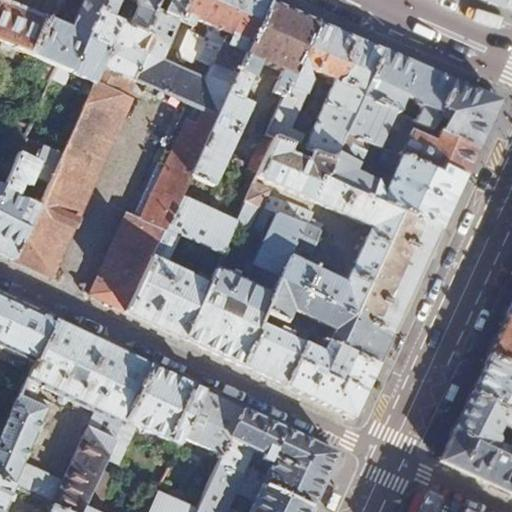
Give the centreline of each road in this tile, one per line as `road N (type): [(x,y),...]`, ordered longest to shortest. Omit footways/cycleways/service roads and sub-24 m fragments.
road 1 (residential): [(0,282),(382,460)]
road 2 (tertiary): [(382,460),(511,187)]
road 3 (primary): [(367,0),(511,65)]
road 4 (residential): [(382,460),(493,511)]
